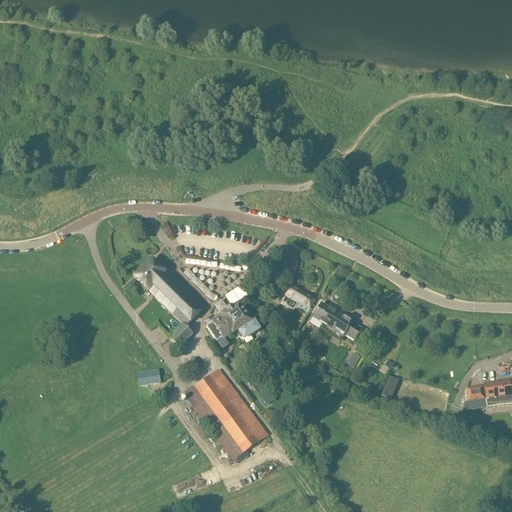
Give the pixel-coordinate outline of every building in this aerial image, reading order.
[(179,348),(193,335),(185,327),(205,308),(173,276),(165,273),(152,260),(135,277),(183,325),(169,338),(179,348)] [(268,278),(264,274),(260,279),(264,283),(268,278)] [(286,295),(281,304),(294,311),(295,308),(298,303),(310,310),(316,300),(292,286),(286,295)] [(278,301),(281,293),(273,289),(269,297),(278,301)] [(220,315),(221,315),(211,321),(212,323),(206,327),(216,343),(217,342),(222,351),(229,346),(225,340),(233,335),(233,334),(237,331),(244,341),(261,330),(254,319),(251,321),(239,303),(220,315)] [(323,325),(332,311),(322,304),(312,319),(323,325)] [(352,323),(332,311),(323,325),(320,329),(330,336),(333,332),(343,338),(344,336),(352,323)] [(354,342),(362,329),(352,323),(344,336),(354,342)] [(354,354),(348,365),(354,369),(361,358),(354,354)] [(233,462),(268,436),(219,370),(184,396),(233,462)] [(158,371),(137,374),(139,387),(160,384),(158,371)] [(484,385),(483,385),(485,395),(485,400),(487,409),(511,405),(511,396),(510,381),(484,385)] [(467,389),(465,389),(465,391),(466,395),(467,403),(484,401),(484,395),(483,387),(469,388),(467,389)] [(391,401),(391,400),(395,392),(385,388),(381,396),(381,397),(391,401)]
